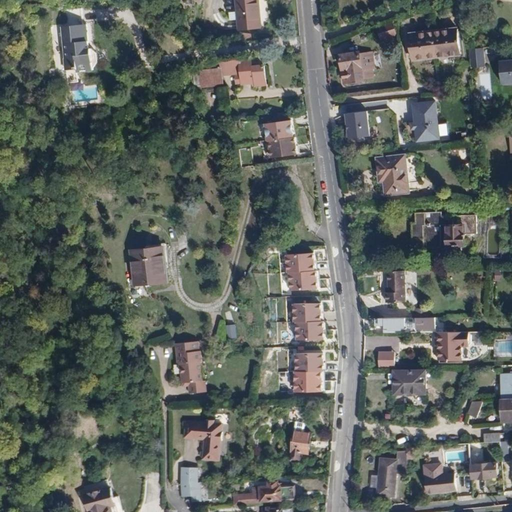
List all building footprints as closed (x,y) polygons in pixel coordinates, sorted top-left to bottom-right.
[(259,0),(233,0),(236,24),(236,31),(261,29),(259,0)] [(80,79),(79,70),(95,69),(95,66),(99,62),(98,52),(94,49),(94,48),(90,48),(88,23),(84,23),(83,8),(65,9),(66,25),(63,26),(69,80),(80,79)] [(396,35),(392,21),(376,26),(380,40),(396,35)] [(456,28),(407,33),(411,61),(459,56),(456,28)] [(481,48),(467,49),(469,68),(483,66),(481,48)] [(364,83),(363,80),(372,79),(371,70),(373,70),(371,52),(359,53),(358,52),(337,55),(339,71),(341,86),(364,83)] [(511,59),(498,61),(501,83),(511,81),(511,59)] [(264,85),(262,65),(249,66),(249,63),(238,64),(240,86),(253,84),(253,87),(264,85)] [(220,83),(219,67),(191,71),(192,85),(199,84),(200,85),(220,83)] [(490,99),(491,72),(478,71),(477,98),(490,99)] [(436,101),(410,104),(414,142),(440,140),(436,101)] [(369,135),(367,112),(346,114),(348,137),(369,135)] [(266,140),(269,139),(294,136),(292,120),(264,123),(266,140)] [(296,136),(294,136),(269,139),(271,157),(298,154),(296,136)] [(410,192),(405,155),(375,159),(380,195),(410,192)] [(453,249),(453,245),(469,245),(469,233),(482,232),(481,214),(438,216),(438,212),(419,212),(420,222),(415,223),(416,238),(429,237),(429,248),(446,247),(446,249),(453,249)] [(158,246),(125,251),(129,283),(162,279),(158,246)] [(284,254),(285,272),(288,272),(312,271),(312,253),(284,254)] [(405,302),(405,269),(389,269),(388,292),(385,292),(386,302),(405,302)] [(315,290),(315,271),(312,271),(288,272),(288,291),(315,290)] [(292,304),(293,322),(296,322),(320,321),(320,303),(292,304)] [(435,317),(375,318),(375,324),(384,324),(384,328),(435,327),(435,317)] [(323,340),(322,321),(320,321),(296,322),(296,341),(323,340)] [(226,338),(236,338),(236,324),(226,324),(226,338)] [(468,333),(437,332),(437,360),(460,361),(460,347),(468,347),(468,333)] [(202,349),(201,349),(200,340),(175,342),(177,364),(180,363),(182,385),(189,384),(189,393),(207,391),(206,380),(202,380),(200,362),(203,362),(202,349)] [(378,352),(378,366),(395,366),(395,351),(378,352)] [(322,352),(293,352),(293,372),(321,372),(322,372),(322,352)] [(416,367),(408,368),(408,371),(394,371),(395,394),(405,394),(407,397),(413,397),(416,394),(426,394),(426,371),(416,371),(416,367)] [(293,372),(292,372),(292,392),(321,392),(321,372),(293,372)] [(502,399),(511,398),(511,373),(502,374),(502,399)] [(511,398),(502,399),(502,418),(511,418),(511,398)] [(471,400),(468,415),(478,417),(481,401),(471,400)] [(303,408),(285,405),(283,417),(301,420),(303,408)] [(203,440),(202,461),(219,461),(223,421),(184,419),(183,439),(203,440)] [(294,431),(292,431),(289,459),(299,460),(300,454),(308,455),(310,433),(304,432),(305,423),(295,422),(294,431)] [(500,434),(484,434),(484,442),(500,441),(500,434)] [(511,440),(500,441),(500,448),(501,460),(508,459),(508,455),(511,454),(511,440)] [(494,451),(493,442),(470,443),(470,461),(489,460),(488,451),(494,451)] [(398,451),(398,459),(397,473),(406,474),(407,451),(398,451)] [(398,459),(379,457),(375,496),(394,498),(397,473),(398,459)] [(496,461),(470,462),(471,480),(493,480),(493,477),(497,477),(496,461)] [(441,462),(423,463),(426,494),(455,492),(454,471),(442,472),(441,462)] [(181,467),(182,483),(199,482),(199,467),(181,467)] [(327,481),(312,479),(312,487),(326,488),(327,481)] [(107,480),(78,488),(85,511),(111,511),(110,507),(114,506),(107,480)] [(233,493),(234,504),(281,501),(281,500),(295,499),(294,487),(280,488),(280,485),(276,485),(276,480),(268,480),(268,486),(253,487),(253,492),(233,493)] [(199,482),(182,483),(182,497),(192,497),(193,501),(203,501),(201,482),(199,482)]
